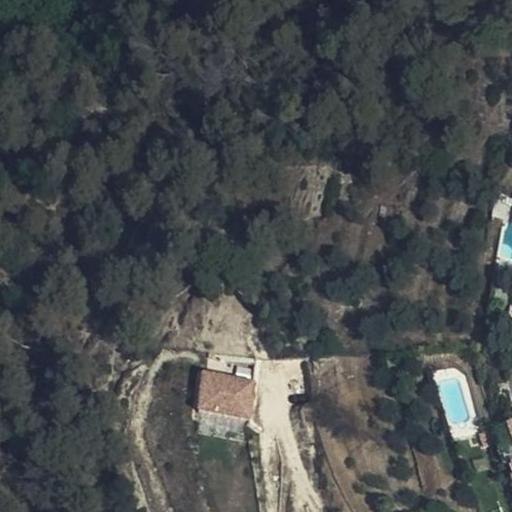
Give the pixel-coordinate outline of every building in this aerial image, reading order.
[(511,305),(511,220),(509,220),(500,254),(510,256),(499,303),(511,305)] [(196,433),(249,440),(256,381),(203,374),(196,433)] [(478,420),(508,408),(504,400),(475,412),(478,420)] [(491,454),(483,457),(488,469),(505,511),(511,511),(511,468),(504,449),(511,445),(511,406),(508,408),(478,420),(491,454)] [(491,454),(478,420),(463,426),(477,459),(483,457),(491,454)] [(505,511),(488,469),(482,473),(497,511),(505,511)]
